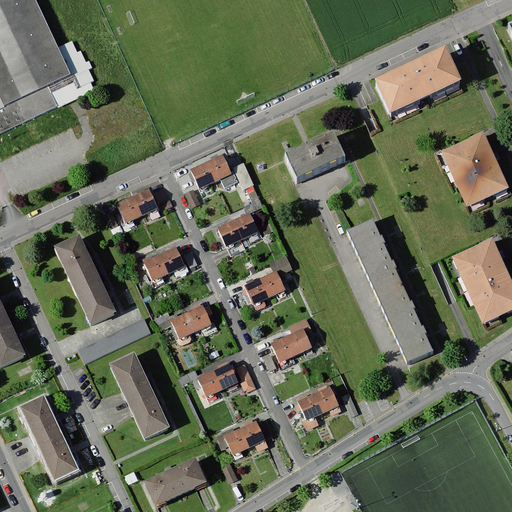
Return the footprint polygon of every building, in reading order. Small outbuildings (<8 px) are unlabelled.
[(35,0),(0,0),(0,134),(57,108),(49,90),(73,79),(35,0)] [(459,86),(445,56),(377,88),(391,118),(459,86)] [(507,192),(483,138),(443,156),(467,210),(507,192)] [(333,140),(287,161),(297,183),(343,162),(333,140)] [(223,157),(191,173),(201,193),(233,178),(223,157)] [(149,194),(116,208),(125,228),(157,213),(149,194)] [(251,217),(219,232),(227,251),(259,236),(251,217)] [(373,226),(349,237),(407,365),(431,354),(373,226)] [(56,251),(91,326),(114,315),(79,240),(56,251)] [(511,289),(492,245),(453,262),(483,327),(511,313),(511,289)] [(161,257),(169,274),(187,266),(179,249),(161,257)] [(193,252),(186,255),(192,268),(199,264),(193,252)] [(278,275),(265,281),(272,298),(277,296),(279,300),(289,295),(280,276),(296,270),(290,256),(273,264),(278,275)] [(153,282),(149,284),(152,292),(166,285),(163,277),(169,274),(161,257),(145,264),(153,282)] [(265,281),(248,289),(255,304),(253,306),(256,313),(270,306),(267,300),(272,298),(265,281)] [(0,302),(0,367),(25,357),(0,302)] [(206,310),(191,316),(197,332),(213,326),(206,310)] [(172,320),(169,314),(155,320),(158,327),(172,320)] [(191,316),(174,324),(180,340),(197,332),(191,316)] [(145,320),(79,352),(85,366),(152,334),(145,320)] [(306,331),(289,339),(299,358),(315,351),(306,331)] [(289,339),(273,346),(282,366),(299,358),(289,339)] [(137,357),(111,369),(146,442),(171,431),(137,357)] [(273,357),(266,360),(272,372),(279,370),(273,357)] [(253,381),(247,366),(240,369),(246,384),(253,381)] [(233,368),(216,376),(224,392),(240,385),(233,368)] [(200,379),(196,372),(182,379),(185,386),(200,379)] [(216,376),(200,383),(207,400),(224,392),(216,376)] [(314,417),(335,408),(326,387),(293,402),(306,430),(317,425),(314,417)] [(44,398),(18,410),(55,487),(80,475),(44,398)] [(272,443),(263,424),(246,432),(254,450),(272,443)] [(254,450),(246,432),(228,440),(236,459),(254,450)] [(196,465),(149,486),(159,509),(207,487),(196,465)] [(232,468),(225,471),(232,486),(239,482),(232,468)]
